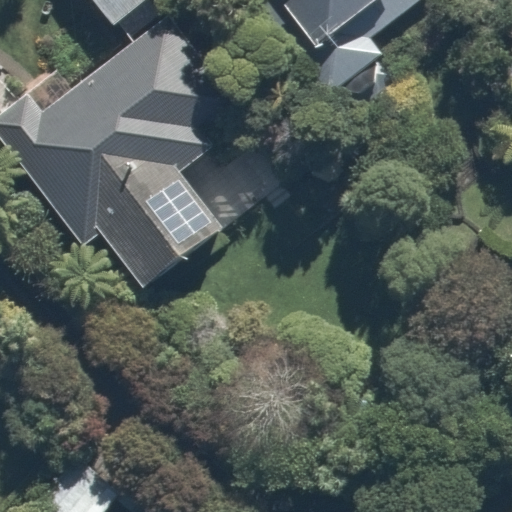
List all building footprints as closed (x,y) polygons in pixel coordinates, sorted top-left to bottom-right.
[(79,0),(118,55),(195,0),(79,0)] [(431,0),(290,0),(299,10),(273,32),(348,121),(390,86),(365,56),(431,0)] [(169,43),(16,151),(90,258),(109,245),(148,300),(213,254),(172,195),(242,146),(169,43)] [(511,43),(503,51),(511,61),(511,43)] [(73,462),(29,511),(116,511),(122,504),(73,462)]
